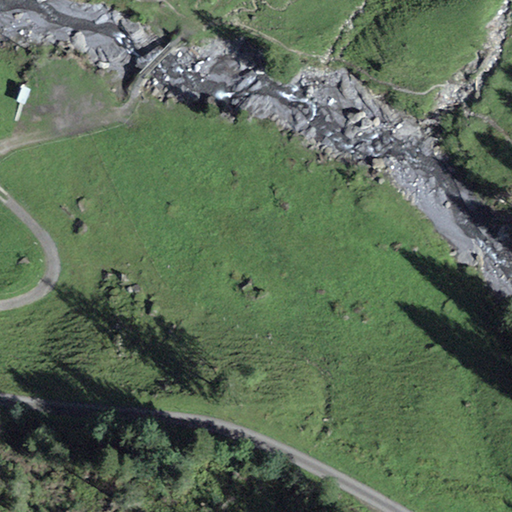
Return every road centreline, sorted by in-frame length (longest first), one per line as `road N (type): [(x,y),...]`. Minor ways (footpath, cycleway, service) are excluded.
road 1 (track): [(0,400),(132,402),(241,424),(393,511)]
road 2 (track): [(0,313),(46,299),(61,267),(57,249),(0,191)]
